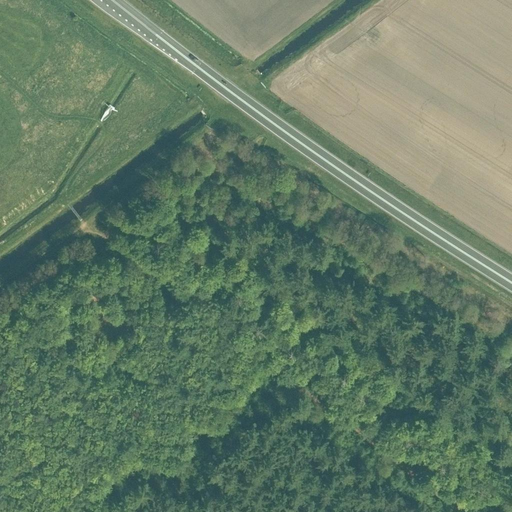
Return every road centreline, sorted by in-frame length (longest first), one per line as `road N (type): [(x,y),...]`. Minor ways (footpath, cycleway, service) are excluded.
road 1 (trunk): [(511,281),(335,166),(113,0)]
road 2 (track): [(448,511),(80,228)]
road 3 (track): [(0,288),(207,132)]
